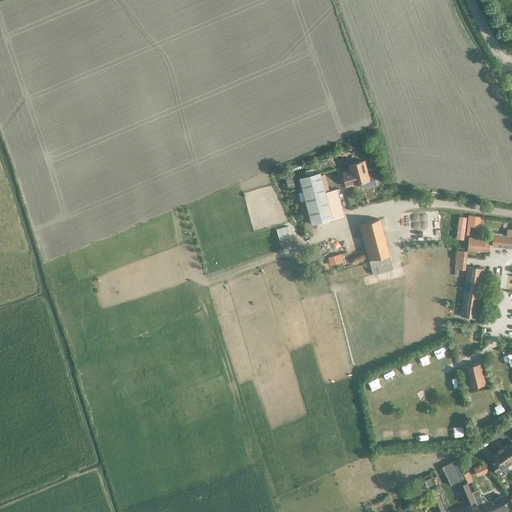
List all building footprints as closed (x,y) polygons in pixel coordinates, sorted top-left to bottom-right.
[(350,170),(343,172),(346,185),(353,184),(369,179),(364,160),(349,164),(350,170)] [(312,224),(332,218),(320,172),(299,177),(312,224)] [(467,225),(479,227),(481,217),(469,215),(467,225)] [(360,224),(373,274),(393,269),(380,219),(360,224)] [(491,246),(507,247),(509,230),(508,236),(502,235),(502,234),(492,233),(491,246)] [(487,250),(488,239),(468,236),(467,248),(487,250)] [(464,268),(466,251),(457,250),(455,267),(464,268)] [(342,262),(340,254),(327,257),(330,265),(342,262)] [(466,275),(460,316),(477,318),(483,268),(467,266),(466,275)] [(465,367),(470,387),(485,384),(480,364),(465,367)] [(511,442),(511,441),(501,448),(511,463),(511,462),(511,442)] [(511,463),(501,448),(491,454),(495,460),(490,464),(500,477),(510,470),(507,465),(511,463)] [(457,459),(442,466),(450,484),(465,477),(457,459)] [(485,463),(474,468),(477,475),(488,470),(485,463)] [(467,504),(474,501),(466,483),(459,486),(467,504)] [(503,496),(484,504),(477,490),(471,493),(480,511),(486,511),(487,511),(486,511),(503,511),(509,510),(503,496)] [(438,511),(441,511),(446,510),(440,496),(433,499),(438,511)]
